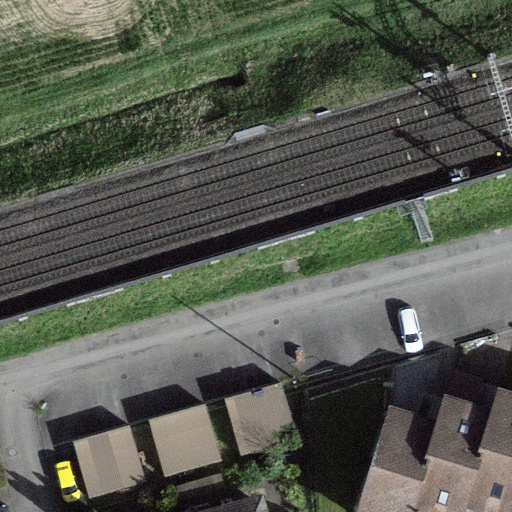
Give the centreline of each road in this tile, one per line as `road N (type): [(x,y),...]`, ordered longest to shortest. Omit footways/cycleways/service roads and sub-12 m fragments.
road 1 (unclassified): [(0,375),(511,247)]
road 2 (residential): [(0,375),(38,511)]
